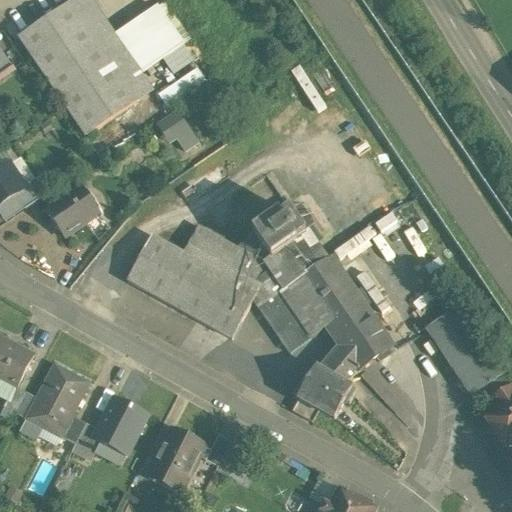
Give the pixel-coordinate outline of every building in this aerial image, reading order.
[(69,5),(19,38),(86,138),(136,105),(69,5)] [(0,79),(14,70),(0,49),(0,79)] [(198,68),(159,95),(169,110),(208,83),(198,68)] [(198,144),(177,114),(164,122),(176,139),(185,152),(198,144)] [(176,139),(164,122),(158,127),(169,144),(176,139)] [(34,181),(19,160),(9,167),(23,189),(34,181)] [(8,167),(0,172),(0,207),(16,197),(25,191),(23,189),(9,167),(8,167)] [(34,181),(23,189),(25,191),(16,197),(25,210),(45,196),(35,181),(34,181)] [(81,189),(48,213),(66,239),(99,216),(81,189)] [(284,205),(273,212),(273,213),(269,216),(269,215),(266,217),(265,217),(270,225),(279,218),(280,220),(289,213),(284,205)] [(262,211),(242,224),(250,238),(254,236),(270,225),(265,217),(266,217),(262,211)] [(270,225),(254,236),(271,260),(272,262),(296,244),(296,243),(306,236),(290,213),(289,213),(280,220),(279,218),(270,225)] [(250,238),(237,250),(202,230),(188,257),(257,295),(270,272),(264,265),(271,260),(254,236),(250,238)] [(306,236),(296,243),(296,244),(272,262),(271,260),(264,265),(270,272),(283,292),(295,285),(327,262),(308,234),(306,236)] [(188,257),(152,238),(127,283),(232,341),(253,302),(257,295),(188,257)] [(356,295),(331,259),(327,262),(295,285),(326,330),(339,349),(357,374),(393,349),(366,309),(365,308),(356,295)] [(257,295),(253,302),(258,309),(280,294),(283,292),(270,272),(257,295)] [(326,330),(295,285),(283,292),(280,294),(311,340),(326,330)] [(369,305),(360,292),(356,295),(365,308),(369,305)] [(280,294),(258,309),(290,354),(311,340),(280,294)] [(498,379),(456,316),(434,330),(477,393),(482,390),(498,379)] [(33,358),(0,339),(0,380),(16,390),(33,358)] [(320,373),(316,371),(308,385),(303,383),(293,398),(299,402),(319,413),(334,421),(352,390),(346,387),(357,374),(339,349),(320,373)] [(89,387),(55,369),(37,402),(26,422),(28,423),(30,419),(62,436),(59,440),(60,440),(72,419),(89,387)] [(498,379),(482,390),(492,404),(508,393),(498,379)] [(26,396),(15,390),(4,410),(16,416),(26,396)] [(511,391),(508,393),(492,404),(499,416),(489,423),(511,457),(511,391)] [(26,396),(16,416),(26,422),(37,402),(26,396)] [(147,418),(115,401),(99,433),(93,442),(96,444),(111,451),(115,445),(129,452),(147,418)] [(319,413),(299,402),(292,413),(312,424),(319,413)] [(86,426),(72,419),(60,440),(75,448),(86,426)] [(99,433),(86,426),(75,448),(71,455),(85,461),(89,453),(91,454),(96,444),(93,442),(99,433)] [(205,447),(174,431),(147,481),(180,498),(205,447)] [(231,443),(219,437),(206,463),(218,469),(231,443)] [(243,450),(231,443),(218,469),(216,472),(228,479),(243,450)] [(340,491),(332,506),(326,503),(320,511),(375,511),(376,511),(340,491)]
